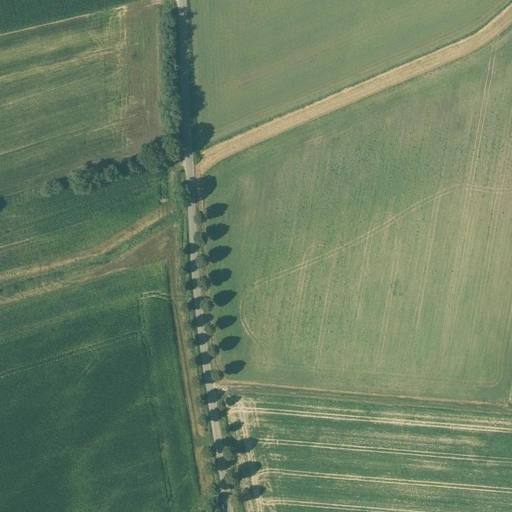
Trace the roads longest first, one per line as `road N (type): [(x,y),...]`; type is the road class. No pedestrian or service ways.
road 1 (unclassified): [(181,0),(194,276),(228,511)]
road 2 (track): [(209,390),(511,409)]
